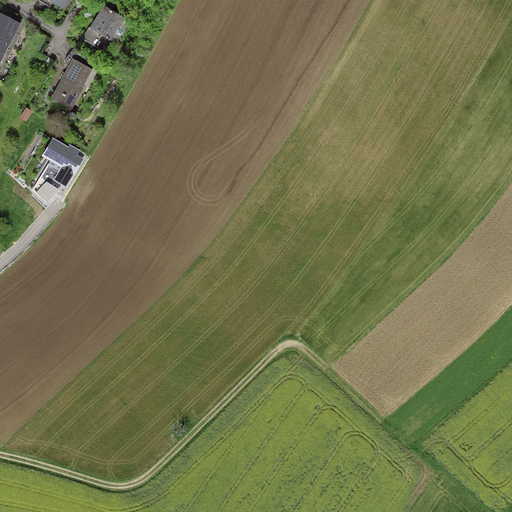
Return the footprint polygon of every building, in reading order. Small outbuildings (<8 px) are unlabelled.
[(71,0),(47,0),(64,11),(71,0)] [(94,5),(85,0),(80,0),(69,19),(81,26),(94,5)] [(132,21),(102,4),(82,39),(98,48),(104,38),(117,46),(132,21)] [(21,22),(0,11),(0,63),(1,63),(21,22)] [(98,71),(72,58),(50,99),(72,111),(85,86),(90,88),(98,71)] [(69,148),(53,139),(44,155),(63,167),(56,180),(66,186),(82,159),(76,155),(79,151),(71,146),(69,148)]
